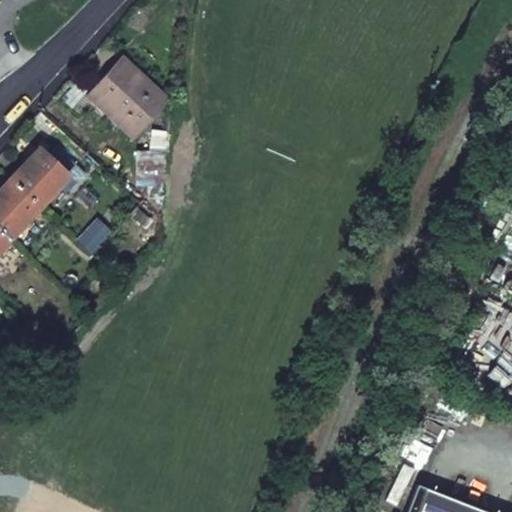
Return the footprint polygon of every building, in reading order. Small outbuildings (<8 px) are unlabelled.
[(167,100),(121,59),(104,77),(88,96),(133,137),(167,100)] [(23,166),(8,182),(38,209),(58,188),(67,177),(51,162),(38,151),(23,166)] [(60,153),(51,162),(67,177),(58,188),(65,195),(84,175),(60,153)] [(38,209),(8,182),(0,190),(0,233),(8,241),(38,209)] [(0,249),(8,241),(0,233),(0,249)] [(404,511),(511,511),(511,510),(511,511),(483,511),(415,485),(404,511)]
